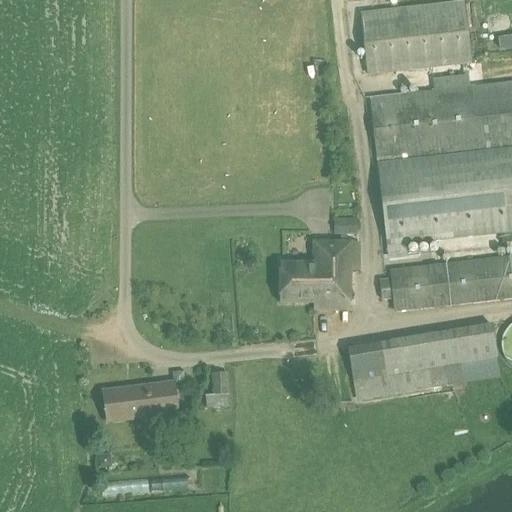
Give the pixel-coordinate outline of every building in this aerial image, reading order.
[(360,13),(367,75),(471,64),(464,1),(360,13)] [(511,81),(369,97),(376,161),(511,144),(511,81)] [(381,198),(387,246),(511,232),(511,148),(377,164),(381,198)] [(314,310),(350,310),(351,268),(358,268),(358,245),(315,244),(315,261),(280,261),(280,303),(314,303),(314,310)] [(511,255),(389,269),(394,313),(511,299),(511,255)] [(501,340),(501,343),(501,345),(501,347),(501,350),(502,352),(503,354),(504,356),(505,358),(506,360),(508,362),(509,363),(511,365),(511,322),(511,323),(510,324),(508,326),(506,328),(505,330),(504,332),(503,334),(502,336),(502,338),(501,340)] [(353,381),(356,402),(501,377),(498,358),(492,323),(347,348),(353,381)] [(205,396),(206,408),(228,407),(227,395),(228,395),(227,373),(212,374),(213,396),(205,396)] [(103,392),(107,422),(178,413),(175,388),(153,391),(153,386),(103,392)] [(98,457),(98,469),(110,468),(109,456),(98,457)] [(108,484),(108,496),(166,494),(166,482),(108,484)]
